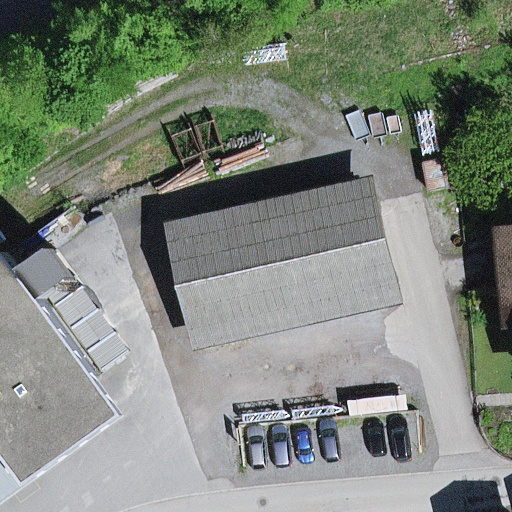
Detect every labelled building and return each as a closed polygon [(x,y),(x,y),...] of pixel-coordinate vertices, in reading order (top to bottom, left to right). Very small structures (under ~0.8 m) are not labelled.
[(185,246),(202,325),(391,284),(373,205),(185,246)] [(50,300),(79,280),(57,251),(29,270),(50,300)] [(0,447),(1,447),(31,487),(128,417),(10,253),(0,260),(0,447)] [(54,306),(103,373),(105,371),(131,352),(83,285),(54,306)] [(0,508),(31,487),(1,447),(0,447),(0,508)]
